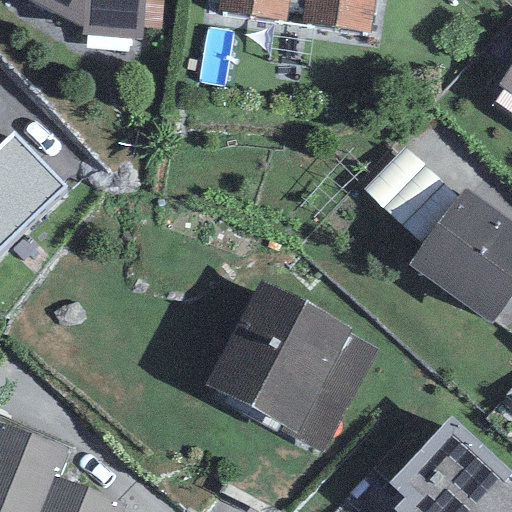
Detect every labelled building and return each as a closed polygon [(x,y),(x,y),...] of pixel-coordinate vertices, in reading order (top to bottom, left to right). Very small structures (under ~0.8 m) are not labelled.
[(27,0),(81,28),(80,34),(140,38),(141,28),(143,0),(27,0)] [(143,0),(141,28),(160,29),(162,0),(143,0)] [(369,32),(373,0),(219,0),(218,10),(369,32)] [(511,93),(511,66),(499,85),(511,93)] [(0,248),(66,187),(13,133),(0,144),(0,248)] [(457,199),(404,148),(363,189),(381,209),(423,245),(457,199)] [(423,245),(408,265),(490,325),(511,293),(511,224),(463,190),(457,199),(423,245)] [(261,280),(206,385),(282,426),(280,431),(322,453),(378,349),(349,334),(351,329),(261,280)] [(511,391),(486,419),(511,442),(511,391)] [(452,417),(389,483),(404,499),(394,509),(396,511),(478,511),(503,484),(507,480),(511,475),(452,417)] [(68,451),(0,424),(0,511),(39,511),(54,475),(58,477),(68,451)] [(122,511),(126,504),(87,489),(58,477),(54,475),(39,511),(122,511)] [(503,484),(478,511),(511,511),(511,484),(507,480),(503,484)]
